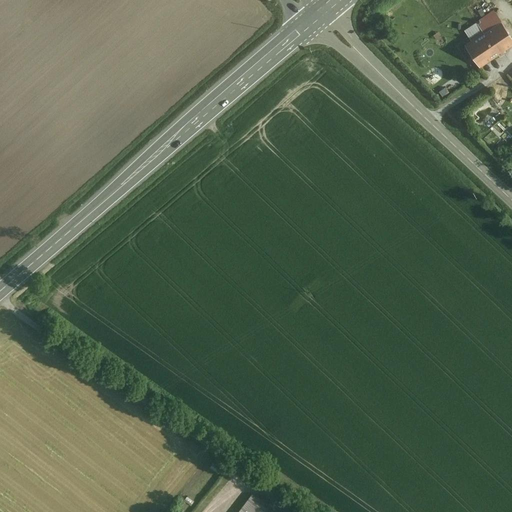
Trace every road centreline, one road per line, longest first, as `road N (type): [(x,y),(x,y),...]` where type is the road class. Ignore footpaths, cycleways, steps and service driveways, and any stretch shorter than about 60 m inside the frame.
road 1 (secondary): [(317,16),(0,293)]
road 2 (track): [(312,511),(0,297)]
road 3 (tertiary): [(511,201),(317,16)]
